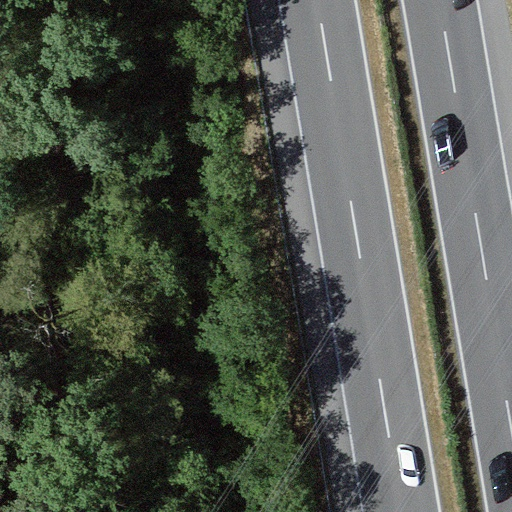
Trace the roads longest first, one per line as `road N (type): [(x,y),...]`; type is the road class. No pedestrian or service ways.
road 1 (motorway): [(318,0),(402,511)]
road 2 (motorway): [(511,426),(440,0)]
